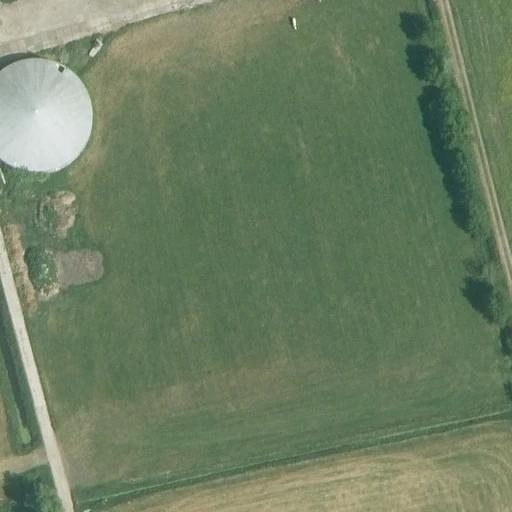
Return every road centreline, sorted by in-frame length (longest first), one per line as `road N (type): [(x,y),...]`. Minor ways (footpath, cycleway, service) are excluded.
road 1 (track): [(442,0),(511,282)]
road 2 (track): [(0,256),(64,511)]
